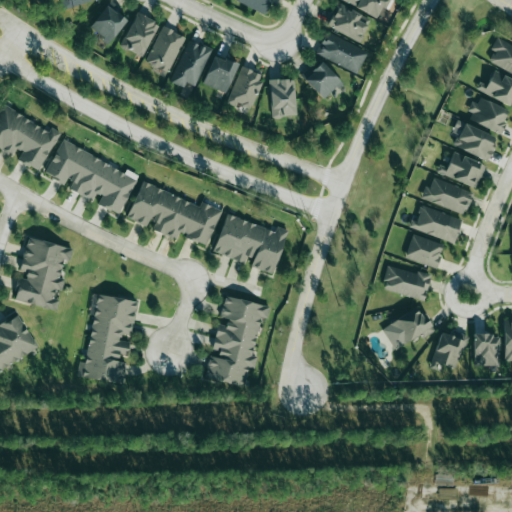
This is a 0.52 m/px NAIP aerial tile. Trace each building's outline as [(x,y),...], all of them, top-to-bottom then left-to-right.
[(60,0),(63,9),(92,0),(60,0)] [(234,0),(265,14),(271,0),(234,0)] [(386,8),(389,0),(340,0),(376,17),(381,6),(386,8)] [(370,19),(337,3),(326,25),(358,41),(370,19)] [(88,28),(108,43),(126,20),(106,5),(88,28)] [(142,56),(158,23),(136,13),(120,46),(142,56)] [(184,36),(161,26),(144,63),(167,73),(184,36)] [(315,54),(357,73),(367,51),(325,31),(315,54)] [(211,49),(188,39),(169,82),(183,88),(185,82),(194,86),(211,49)] [(511,45),(496,39),(486,62),(511,73),(511,45)] [(237,65),(214,55),(202,83),(224,93),(237,65)] [(303,79),(323,100),(341,83),(321,62),(303,79)] [(241,67),(226,101),(249,111),(264,78),(241,67)] [(511,79),(491,69),(480,91),(509,105),(511,99),(511,79)] [(296,115),(294,78),(268,80),(270,117),(296,115)] [(466,118),(498,134),(509,111),(477,96),(466,118)] [(48,130),(2,104),(0,107),(0,147),(15,157),(15,158),(37,171),(60,132),(50,127),(48,130)] [(487,160),(496,137),(456,120),(451,132),(456,134),(452,146),(487,160)] [(119,214),(138,175),(126,170),(125,171),(60,140),(44,174),(67,185),(65,188),(95,202),(95,203),(119,214)] [(474,189),(485,166),(453,151),(446,168),(439,165),(436,171),(474,189)] [(424,185),(419,198),(463,214),(472,192),(433,177),(429,187),(424,185)] [(220,210),(200,202),(199,205),(140,182),(126,218),(149,227),(148,228),(179,240),(181,236),(206,245),(220,210)] [(461,219),(420,205),(415,221),(410,219),(408,227),(453,243),(461,219)] [(212,253),(248,264),(248,266),(273,274),(287,230),(276,227),(274,230),(224,214),(212,253)] [(435,268),(444,245),(412,234),(404,257),(435,268)] [(56,310),(63,279),(59,278),(62,263),(68,265),(72,247),(26,237),(18,274),(19,274),(13,300),(56,310)] [(388,264),(381,288),(423,300),(430,276),(388,264)] [(136,301),(92,293),(88,315),(92,316),(85,362),(78,361),(76,376),(122,384),(125,362),(117,361),(118,354),(127,355),(129,341),(119,340),(120,334),(131,335),(136,301)] [(244,387),(249,368),(254,369),(256,356),(252,355),(260,317),(266,319),(269,305),(224,296),(219,317),(226,319),(225,325),(217,324),(211,353),(209,353),(204,378),(244,387)] [(395,349),(420,334),(422,337),(432,331),(417,306),(382,327),(395,349)] [(0,369),(37,348),(17,313),(0,323),(0,369)] [(511,320),(502,321),(503,361),(511,360),(511,320)] [(455,368),(466,335),(453,331),(452,335),(440,332),(431,361),(455,368)] [(498,334),(473,334),(472,365),(498,365),(498,334)]
